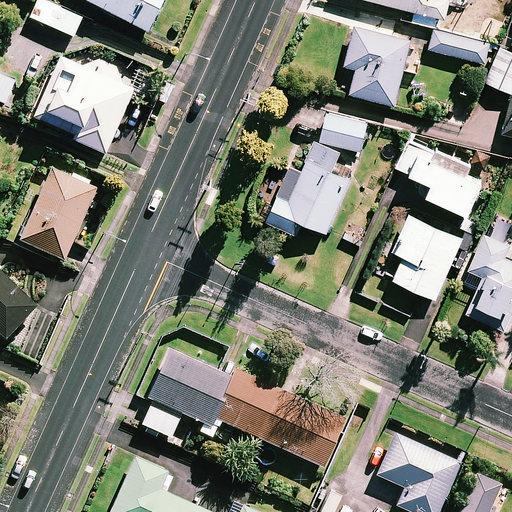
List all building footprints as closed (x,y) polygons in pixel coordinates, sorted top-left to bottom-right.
[(82,15),(46,0),(35,0),(29,15),(73,34),(82,15)] [(90,0),(147,27),(160,0),(90,0)] [(387,0),(444,14),(447,3),(465,7),(467,0),(387,0)] [(394,101),(402,68),(416,71),(419,56),(406,53),(410,35),(353,21),(343,61),(355,63),(348,89),(394,101)] [(488,39),(433,25),(428,46),(483,60),(488,39)] [(511,49),(497,45),(487,80),(511,87),(511,91),(500,130),(511,134),(511,49)] [(134,85),(60,53),(46,85),(33,114),(73,131),(71,136),(106,151),(134,85)] [(0,69),(0,98),(4,101),(15,76),(0,69)] [(367,123),(328,107),(316,137),(313,136),(300,166),(288,161),(265,218),(294,230),(300,216),(327,227),(350,171),(332,163),(341,141),(357,148),(367,123)] [(434,155),(407,144),(397,170),(429,183),(424,195),(467,212),(480,180),(464,174),(468,163),(436,150),(434,155)] [(97,185),(51,164),(18,235),(64,256),(97,185)] [(462,232),(409,208),(381,269),(434,293),(462,232)] [(504,325),(511,306),(511,238),(503,235),(508,223),(496,218),(490,232),(483,229),(467,266),(481,272),(465,309),(504,325)] [(335,241),(300,225),(295,237),(330,253),(335,241)] [(0,328),(5,334),(37,301),(0,265),(0,328)] [(213,415),(230,374),(224,371),(165,345),(144,393),(151,396),(140,421),(169,434),(180,409),(204,420),(199,430),(210,435),(218,417),(213,415)] [(230,374),(213,415),(218,417),(320,463),(341,415),(233,366),(230,374)] [(434,511),(458,459),(394,430),(375,472),(403,484),(395,502),(415,511),(434,511)] [(261,511),(233,499),(226,511),(215,511),(164,489),(171,472),(133,455),(107,511),(261,511)] [(484,511),(498,480),(473,470),(455,511),(484,511)]
